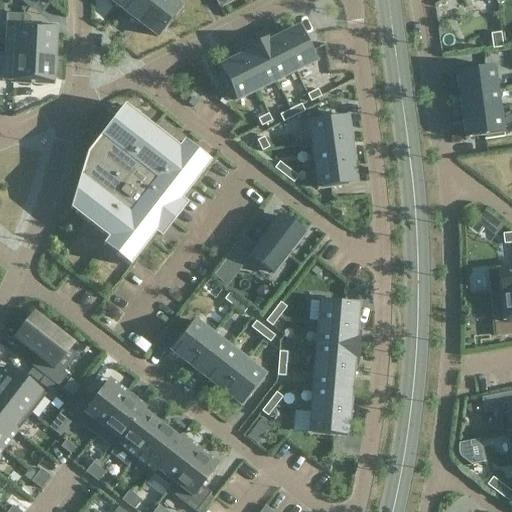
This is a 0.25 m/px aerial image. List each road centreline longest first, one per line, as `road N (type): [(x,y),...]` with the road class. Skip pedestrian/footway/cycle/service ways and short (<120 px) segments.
road 1 (tertiary): [(388,0),(417,276),(408,423),(391,511)]
road 2 (residential): [(326,511),(28,272)]
road 3 (residential): [(437,462),(452,282),(445,166)]
road 4 (residential): [(381,266),(352,0)]
road 5 (residential): [(356,511),(375,405),(381,266)]
road 6 (residential): [(249,164),(127,328)]
road 7 (residential): [(28,272),(74,105)]
road 8 (residential): [(293,0),(138,76)]
road 9 (residential): [(445,166),(423,0)]
road 10 (residential): [(381,266),(249,164)]
road 11 (residential): [(249,164),(138,76)]
